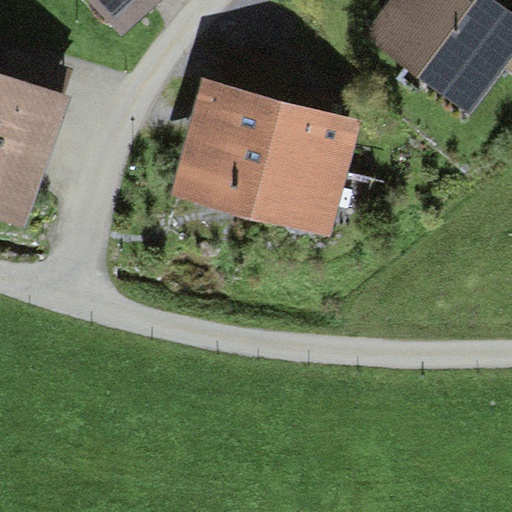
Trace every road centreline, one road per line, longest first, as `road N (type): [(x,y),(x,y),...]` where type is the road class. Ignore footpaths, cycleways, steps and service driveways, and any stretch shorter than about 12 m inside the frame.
road 1 (residential): [(63,296),(301,348),(511,355)]
road 2 (residential): [(212,0),(140,87),(63,296)]
